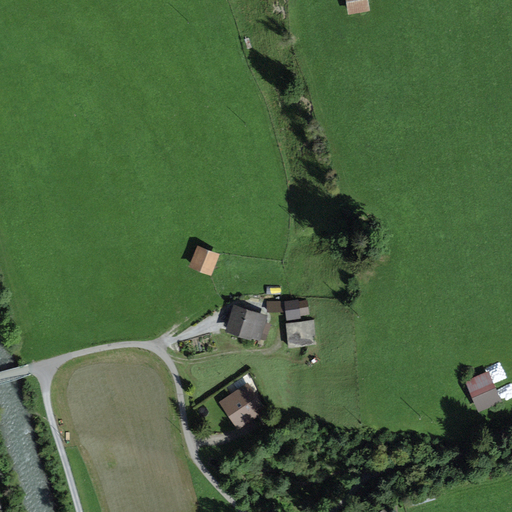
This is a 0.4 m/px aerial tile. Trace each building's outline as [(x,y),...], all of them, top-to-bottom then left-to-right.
[(369,10),(367,0),(344,0),(347,14),(369,10)] [(210,276),(218,254),(196,245),(187,267),(210,276)] [(309,311),(308,300),(299,301),(298,299),(283,301),(286,321),(301,319),(301,316),(308,315),(307,312),(309,311)] [(259,341),(267,315),(232,305),(223,332),(250,340),(250,338),(259,341)] [(317,345),(314,320),(285,323),(288,348),(317,345)] [(501,401),(488,371),(464,381),(478,411),(501,401)] [(265,412),(247,383),(218,402),(237,431),(265,412)]
